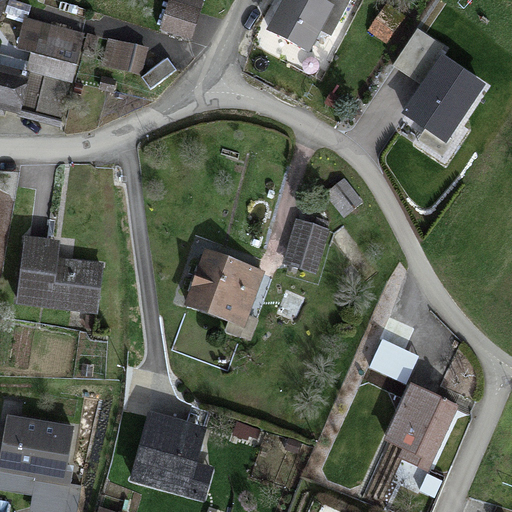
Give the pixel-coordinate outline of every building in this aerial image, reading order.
[(207,5),(191,0),(172,0),(163,29),(194,40),(207,5)] [(342,0),(341,0),(286,0),(273,29),(318,51),(342,0)] [(92,33),(28,15),(19,48),(40,54),(36,69),(78,81),(92,33)] [(140,42),(107,36),(101,66),(135,72),(140,42)] [(481,85),(440,59),(405,114),(445,140),(481,85)] [(43,74),(0,65),(0,107),(34,115),(43,74)] [(329,224),(299,216),(287,264),(317,272),(329,224)] [(65,239),(26,234),(17,301),(96,312),(103,260),(63,255),(65,239)] [(265,266),(209,245),(188,301),(244,322),(265,266)] [(416,325),(390,315),(379,342),(405,353),(416,325)] [(464,404),(414,381),(386,442),(436,466),(464,404)] [(208,420),(150,407),(134,479),(210,497),(216,467),(198,463),(208,420)] [(64,511),(82,425),(11,411),(0,468),(43,476),(36,509),(52,511),(64,511)]
